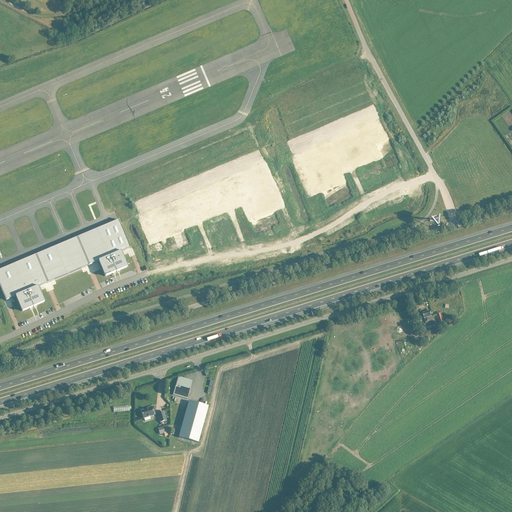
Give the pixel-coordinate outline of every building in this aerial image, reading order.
[(379,115),(291,150),(309,198),(323,193),(329,207),(352,197),(344,175),(382,158),(387,169),(399,164),(379,115)] [(265,164),(140,217),(152,245),(162,241),(168,255),(190,246),(184,231),(244,206),(255,234),(278,225),(272,210),(282,206),(265,164)] [(119,221),(0,270),(0,286),(6,301),(15,297),(22,311),(44,302),(38,287),(98,262),(104,276),(127,267),(121,252),(130,248),(119,221)] [(433,320),(430,311),(422,313),(425,322),(433,320)] [(439,332),(437,328),(425,333),(428,341),(437,337),(435,334),(439,332)] [(178,377),(173,395),(187,399),(192,380),(178,377)] [(189,402),(179,438),(198,443),(208,407),(189,402)] [(154,415),(151,407),(140,411),(143,418),(154,415)] [(166,421),(163,411),(157,413),(160,423),(166,421)] [(169,432),(168,426),(161,428),(163,434),(169,432)]
